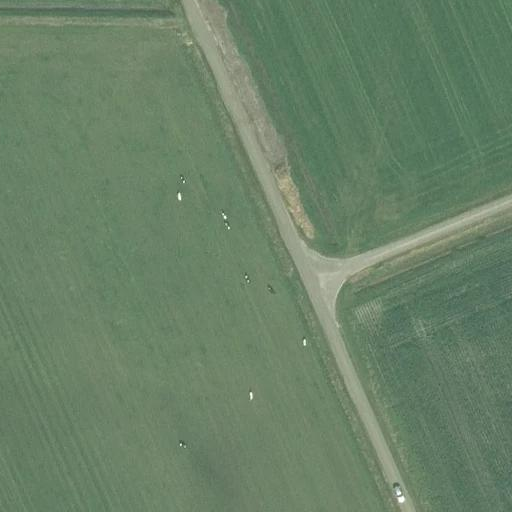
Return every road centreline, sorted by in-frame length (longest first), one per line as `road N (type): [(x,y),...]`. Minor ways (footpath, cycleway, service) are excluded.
road 1 (unclassified): [(310,283),(187,0)]
road 2 (unclassified): [(407,511),(310,283)]
road 3 (unclassified): [(310,283),(511,200)]
